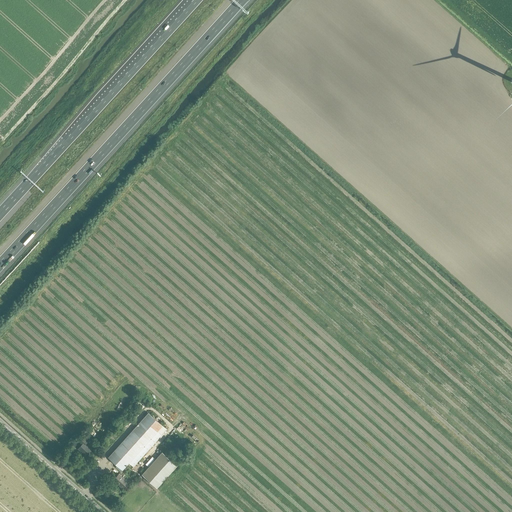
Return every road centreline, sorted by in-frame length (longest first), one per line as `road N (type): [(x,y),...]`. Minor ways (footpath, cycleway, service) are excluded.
road 1 (motorway): [(0,264),(241,0)]
road 2 (motorway): [(194,0),(0,213)]
road 3 (secondary): [(101,511),(0,421)]
